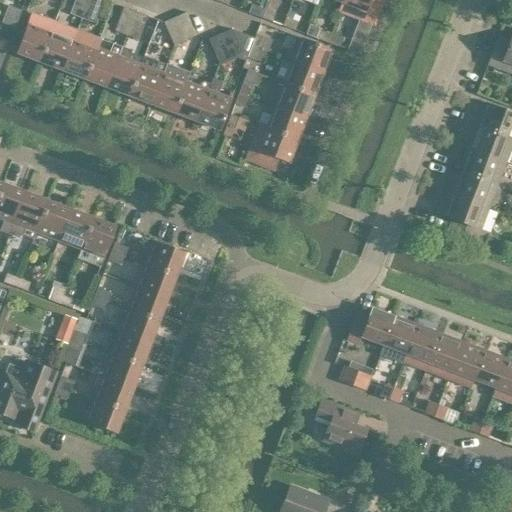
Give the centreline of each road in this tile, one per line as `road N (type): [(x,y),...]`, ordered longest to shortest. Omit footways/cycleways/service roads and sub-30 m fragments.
road 1 (unclassified): [(345,292),(362,283),(372,263),(473,0)]
road 2 (residential): [(2,147),(219,233),(236,248),(243,277)]
road 3 (unclassified): [(152,494),(227,297),(243,277)]
road 4 (residential): [(311,198),(392,0)]
road 5 (residential): [(405,417),(318,382),(345,292)]
road 6 (residential): [(0,436),(152,494)]
road 7 (residential): [(405,417),(386,473),(392,492),(444,511)]
